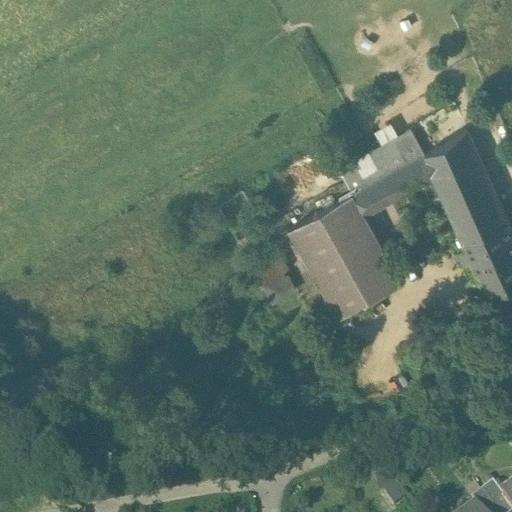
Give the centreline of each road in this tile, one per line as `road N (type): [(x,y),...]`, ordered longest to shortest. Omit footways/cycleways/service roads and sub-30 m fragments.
road 1 (residential): [(53,511),(304,458)]
road 2 (residential): [(304,458),(511,390)]
road 3 (track): [(69,508),(0,402)]
